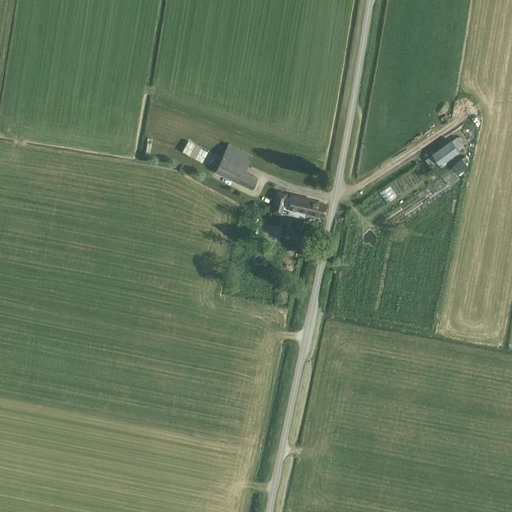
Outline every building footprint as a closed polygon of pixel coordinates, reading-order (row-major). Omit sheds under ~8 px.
[(204,154),(194,148),(196,145),(186,140),(181,150),(200,161),(204,154)] [(452,140),(426,159),(434,170),(460,150),(452,140)] [(215,171),(238,183),(239,182),(252,189),(257,179),(243,173),(252,155),(228,144),(215,171)] [(462,159),(452,166),(458,174),(468,167),(462,159)] [(290,195),(290,197),(287,196),(288,193),(275,190),(270,213),(282,215),(282,213),(287,214),(288,208),(323,215),(326,204),(311,201),(311,199),(290,195)]
